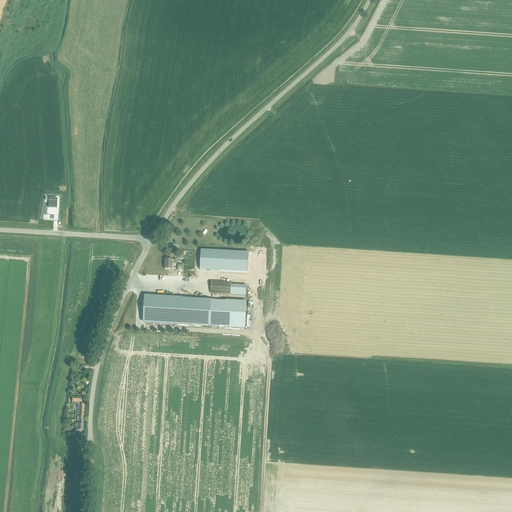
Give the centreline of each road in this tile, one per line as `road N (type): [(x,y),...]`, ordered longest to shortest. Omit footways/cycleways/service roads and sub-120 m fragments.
road 1 (unclassified): [(149,241),(210,161),(344,37),(369,0)]
road 2 (unclassified): [(88,511),(94,377),(149,241)]
road 3 (unclassified): [(0,229),(149,241)]
